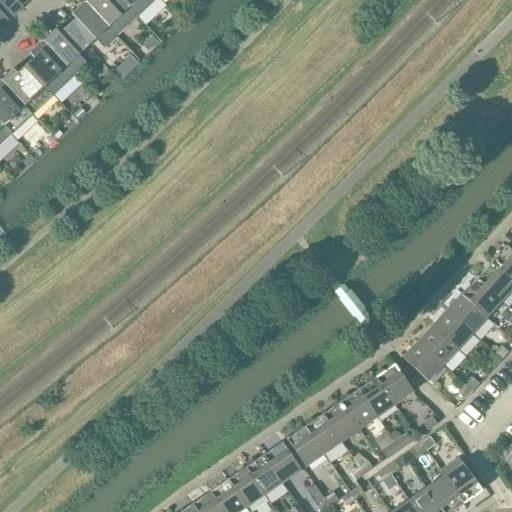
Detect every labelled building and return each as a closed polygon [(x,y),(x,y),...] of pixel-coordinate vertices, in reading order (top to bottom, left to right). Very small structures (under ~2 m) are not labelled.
[(0,0),(0,2),(3,6),(10,13),(16,7),(8,0),(0,0)] [(137,17),(121,0),(86,0),(84,2),(116,37),(137,17)] [(121,0),(137,17),(155,0),(121,0)] [(67,26),(87,47),(95,39),(104,49),(116,37),(84,2),(71,14),(75,18),(67,26)] [(0,27),(8,20),(0,10),(0,27)] [(87,47),(67,26),(59,33),(55,29),(42,41),(74,76),(87,64),(78,55),(87,47)] [(53,96),(74,76),(42,41),(29,53),(33,58),(25,65),(53,96)] [(0,80),(32,115),(53,96),(25,65),(17,73),(13,69),(0,80)] [(0,123),(11,135),(32,115),(0,80),(0,123)] [(0,145),(11,135),(0,123),(0,145)] [(511,251),(507,247),(506,246),(491,263),(511,282),(511,251)] [(511,289),(511,282),(491,263),(476,279),(501,301),(511,289)] [(486,317),(501,301),(476,279),(461,294),(486,317)] [(471,333),(486,317),(461,294),(447,310),(471,333)] [(457,349),(471,333),(447,310),(432,326),(457,349)] [(442,365),(457,349),(432,326),(417,342),(442,365)] [(442,365),(417,342),(402,359),(427,381),(442,365)] [(494,354),(501,360),(508,352),(501,346),(494,354)] [(501,360),(494,354),(487,362),(494,368),(501,360)] [(413,392),(410,388),(393,365),(375,377),(394,405),(413,392)] [(376,417),(394,405),(375,377),(357,390),(376,417)] [(465,386),(472,392),(479,384),(472,378),(465,386)] [(472,392),(465,386),(457,393),(464,400),(472,392)] [(359,430),(376,417),(357,390),(339,402),(359,430)] [(341,442),(359,430),(339,402),(322,414),(341,442)] [(322,414),(304,427),(323,454),(341,442),(322,414)] [(428,431),(437,424),(431,417),(422,423),(428,431)] [(285,439),(288,443),(305,467),(323,454),(304,427),(285,439)] [(394,443),(400,450),(411,442),(406,434),(394,443)] [(420,443),(426,451),(435,445),(429,437),(420,443)] [(263,455),(282,483),(300,470),(281,442),(263,455)] [(400,450),(394,443),(381,452),(386,460),(400,450)] [(426,451),(420,443),(412,449),(417,457),(426,451)] [(263,455),(245,467),(264,495),(282,483),(263,455)] [(444,476),(463,504),(481,491),(459,459),(440,471),(444,476)] [(359,467),(364,475),(373,469),(367,461),(359,467)] [(385,468),(390,475),(399,469),(394,461),(385,468)] [(246,507),(264,495),(245,467),(227,480),(246,507)] [(364,475),(359,467),(350,473),(350,474),(340,480),(349,492),(358,486),(355,482),(364,475)] [(390,475),(385,468),(376,474),(382,482),(390,475)] [(444,476),(426,489),(442,511),(451,511),(463,504),(444,476)] [(223,511),(239,511),(246,507),(227,480),(209,492),(223,511)] [(349,493),(355,500),(364,494),(359,486),(349,493)] [(442,511),(426,489),(408,501),(415,511),(442,511)] [(197,511),(223,511),(209,492),(192,504),(197,511)] [(324,499),(329,507),(338,501),(333,493),(324,499)] [(355,500),(349,493),(341,498),(347,506),(355,500)] [(321,511),(329,507),(324,499),(315,505),(319,511),(321,511)] [(415,511),(408,501),(392,511),(415,511)]
